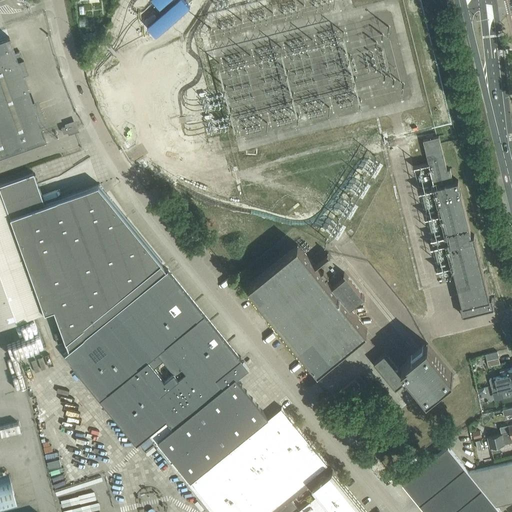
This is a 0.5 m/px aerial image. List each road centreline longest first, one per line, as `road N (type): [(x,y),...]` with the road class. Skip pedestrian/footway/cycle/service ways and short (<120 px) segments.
road 1 (unclassified): [(399,511),(119,169),(86,102),(60,0)]
road 2 (primary): [(462,0),(503,155)]
road 3 (primary): [(503,155),(485,0)]
